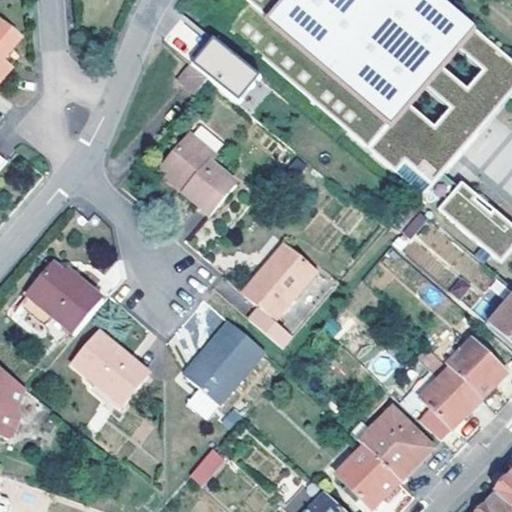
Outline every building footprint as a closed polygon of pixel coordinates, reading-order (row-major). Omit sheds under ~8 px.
[(227,0),(211,19),(496,265),(511,246),(511,237),(442,177),(439,181),(433,177),(442,166),(456,150),(435,131),(408,108),(424,90),(451,113),(467,93),(441,70),(457,52),(483,75),(500,56),(436,0),(227,0)] [(11,38),(0,28),(0,52),(3,49),(11,38)] [(235,102),(258,76),(214,35),(190,61),(235,102)] [(0,70),(11,57),(3,49),(0,52),(0,70)] [(439,181),(442,177),(511,97),(511,65),(500,56),(483,75),(467,93),(451,113),(435,131),(456,150),(442,166),(433,177),(439,181)] [(194,98),(206,83),(190,70),(178,85),(194,98)] [(214,163),(186,139),(162,170),(186,190),(181,196),(208,220),(234,190),(210,168),(214,163)] [(156,175),(181,196),(186,190),(162,170),(156,175)] [(393,228),(402,236),(419,217),(409,210),(393,228)] [(257,315),(247,325),(280,352),(288,342),(274,328),(315,278),(283,249),(268,266),(273,270),(244,303),(257,315)] [(239,299),(244,303),(273,270),(268,266),(239,299)] [(50,324),(69,341),(100,306),(76,285),(71,291),(59,281),(49,272),(15,312),(42,334),(50,324)] [(63,275),(59,281),(71,291),(76,285),(63,275)] [(511,303),(488,329),(511,349),(511,303)] [(232,335),(227,331),(194,370),(198,373),(232,335)] [(263,361),(232,335),(198,373),(194,370),(182,384),(219,416),(263,361)] [(127,364),(96,337),(70,369),(119,411),(141,385),(124,370),(127,364)] [(471,345),(447,368),(481,401),(504,377),(471,345)] [(447,368),(426,347),(416,358),(439,383),(421,401),(430,410),(417,423),(440,443),(451,432),(481,401),(447,368)] [(146,379),(127,364),(124,370),(141,385),(146,379)] [(0,372),(0,438),(5,441),(14,438),(20,418),(16,410),(23,392),(0,372)] [(391,414),(359,447),(364,452),(337,479),(370,511),(371,511),(398,485),(430,453),(391,414)] [(228,462),(217,453),(207,463),(217,473),(228,462)] [(217,473),(207,463),(194,478),(192,481),(204,491),(217,473)] [(511,511),(511,478),(494,498),(481,511),(511,511)] [(339,511),(324,498),(319,502),(305,489),(283,511),(339,511)]
